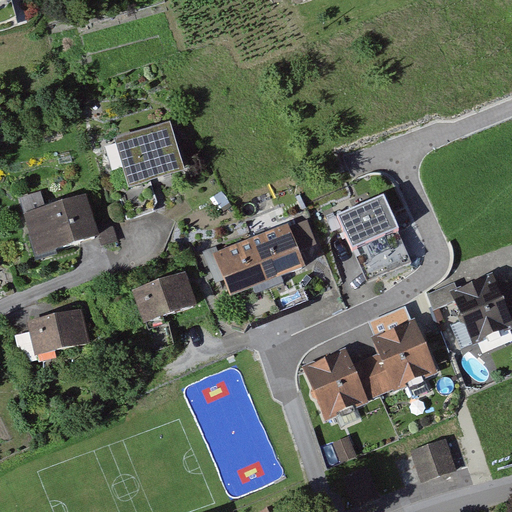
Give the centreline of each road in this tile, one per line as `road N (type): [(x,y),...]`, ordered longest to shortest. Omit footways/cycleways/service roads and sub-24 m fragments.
road 1 (residential): [(281,352),(445,281)]
road 2 (residential): [(281,352),(325,511)]
road 3 (residential): [(0,308),(138,262)]
road 4 (unknown): [(399,165),(445,281)]
